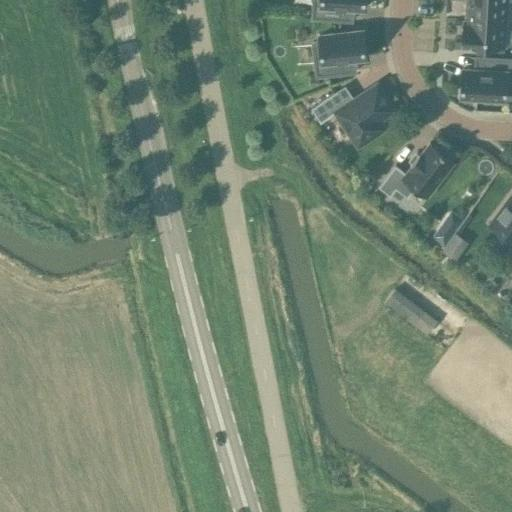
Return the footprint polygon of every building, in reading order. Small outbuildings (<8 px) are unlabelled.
[(365,0),(313,0),(313,17),(340,18),(341,5),(365,6),(365,0)] [(495,0),(467,0),(466,19),(466,20),(506,22),(508,1),(495,0)] [(466,20),(466,19),(464,19),(463,44),(471,45),(471,43),(505,45),(506,22),(466,20)] [(366,55),(363,29),(320,34),(320,40),(313,41),(317,74),(344,71),(343,58),(366,55)] [(511,57),(488,56),(487,69),(463,68),(462,94),(506,97),(506,91),(511,91),(511,57)] [(396,108),(378,81),(346,103),(337,89),(311,107),(321,121),(335,111),(358,145),(385,127),(380,119),(396,108)] [(440,148),(431,141),(422,153),(420,151),(410,164),(412,165),(407,172),(396,163),(379,185),(391,195),(396,187),(408,196),(415,187),(426,196),(455,159),(452,157),(454,155),(442,145),(440,148)] [(511,192),(490,222),(511,239),(511,192)] [(469,240),(455,229),(465,217),(452,207),(431,234),(458,254),(469,240)] [(385,299),(414,322),(426,308),(397,285),(385,299)]
